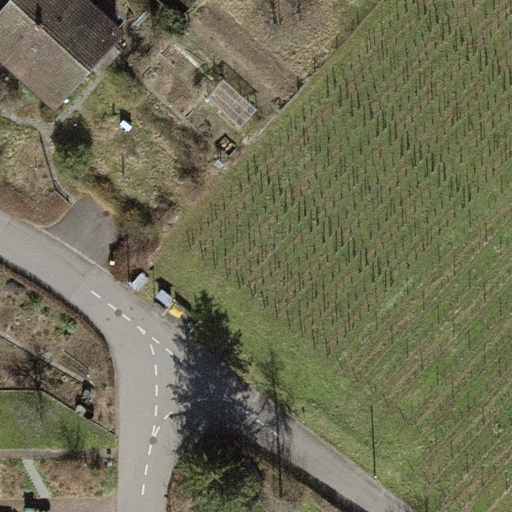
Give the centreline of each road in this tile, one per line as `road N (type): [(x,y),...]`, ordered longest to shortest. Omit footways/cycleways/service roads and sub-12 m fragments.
road 1 (residential): [(166,340),(384,511)]
road 2 (residential): [(0,231),(166,340)]
road 3 (residential): [(166,340),(152,384),(146,511)]
